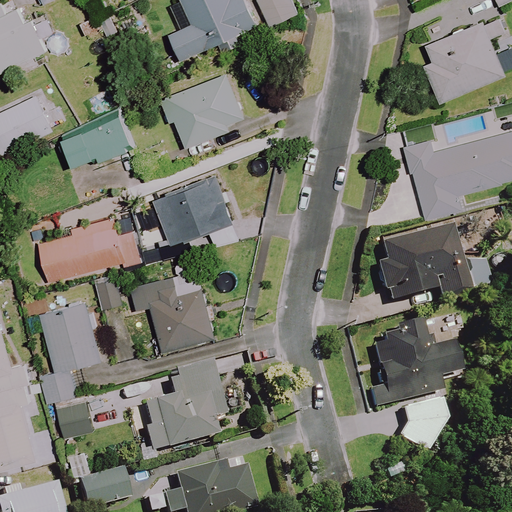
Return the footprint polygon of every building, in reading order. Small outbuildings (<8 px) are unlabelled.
[(256,29),(243,0),(179,0),(169,4),(180,30),(169,35),(180,61),(256,29)] [(257,0),(272,36),(301,24),(290,0),(257,0)] [(15,15),(9,1),(0,4),(0,73),(45,52),(39,40),(51,35),(37,5),(15,15)] [(504,33),(498,18),(426,47),(433,63),(424,66),(439,104),(505,77),(489,39),(504,33)] [(175,121),(185,149),(230,131),(228,126),(244,120),(226,75),(161,101),(170,123),(175,121)] [(45,102),(39,89),(19,98),(21,102),(0,111),(0,157),(58,131),(56,127),(66,123),(60,109),(45,102)] [(133,148),(118,112),(61,138),(74,168),(98,157),(100,162),(133,148)] [(511,132),(487,139),(433,155),(428,140),(403,147),(424,221),(462,211),(458,198),(511,182),(511,132)] [(174,169),(167,150),(138,161),(146,180),(174,169)] [(154,200),(169,241),(159,244),(166,262),(192,252),(187,238),(208,230),(216,251),(244,240),(236,220),(228,199),(225,200),(216,177),(154,200)] [(39,245),(48,284),(123,266),(124,268),(140,264),(133,232),(116,236),(112,220),(73,229),(75,236),(39,245)] [(449,226),(377,244),(381,262),(371,264),(382,305),(438,290),(441,301),(467,295),(449,226)] [(177,296),(172,276),(130,287),(136,311),(150,308),(162,352),(214,339),(201,290),(177,296)] [(122,305),(115,279),(95,285),(103,311),(122,305)] [(100,361),(85,304),(40,316),(55,373),(40,377),(47,404),(76,396),(69,370),(100,361)] [(402,425),(395,440),(422,454),(441,422),(434,393),(437,393),(434,379),(453,375),(445,344),(429,348),(422,323),(381,333),(384,344),(370,348),(380,388),(367,392),(371,409),(397,403),(402,425)] [(25,385),(21,370),(12,373),(0,327),(0,471),(36,462),(21,406),(30,404),(25,385)] [(219,417),(207,364),(164,375),(169,397),(139,405),(150,452),(214,437),(210,419),(219,417)] [(92,433),(84,403),(56,410),(64,440),(92,433)] [(144,499),(147,511),(159,511),(163,511),(178,511),(180,511),(239,511),(252,509),(241,469),(221,474),(218,463),(171,476),(174,491),(144,499)] [(119,473),(77,482),(82,510),(125,501),(119,473)] [(60,511),(53,484),(0,498),(0,511),(60,511)]
